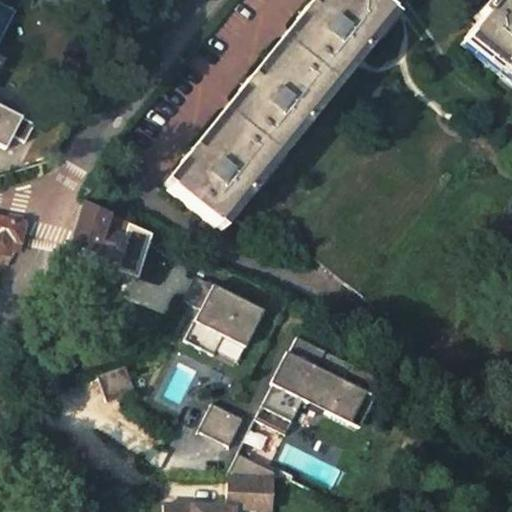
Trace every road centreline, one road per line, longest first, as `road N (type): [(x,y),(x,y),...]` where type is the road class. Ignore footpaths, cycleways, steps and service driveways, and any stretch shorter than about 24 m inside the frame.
road 1 (residential): [(205,0),(123,95),(62,205)]
road 2 (residential): [(40,511),(47,300),(20,274)]
